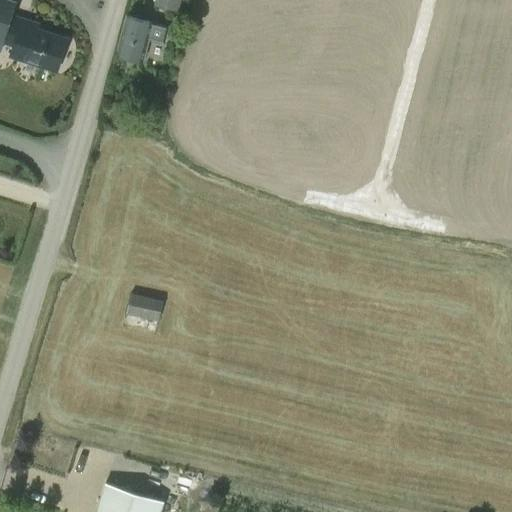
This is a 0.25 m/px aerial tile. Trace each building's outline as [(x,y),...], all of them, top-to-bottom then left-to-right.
[(13,45),(10,55),(57,71),(68,39),(39,30),(40,24),(21,18),(20,22),(12,19),(18,1),(15,0),(0,0),(0,52),(0,53),(4,42),(13,45)] [(180,12),(182,0),(153,0),(152,5),(180,12)] [(127,15),(117,53),(144,61),(149,38),(164,41),(167,26),(127,15)] [(171,321),(176,303),(163,301),(164,300),(132,292),(126,315),(158,322),(159,318),(171,321)] [(160,511),(164,501),(106,483),(96,511),(160,511)]
